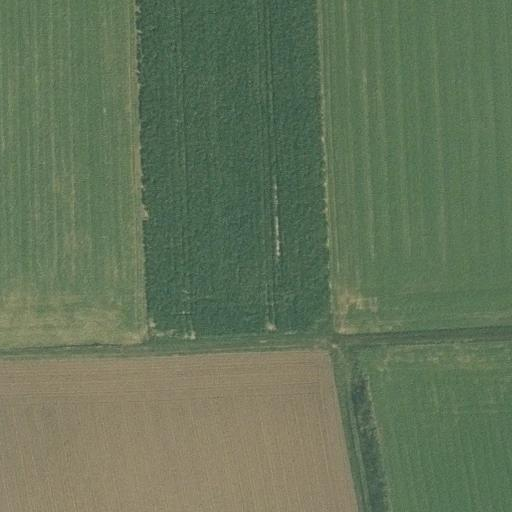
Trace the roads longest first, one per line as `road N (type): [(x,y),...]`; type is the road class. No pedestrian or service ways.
road 1 (track): [(0,359),(511,336)]
road 2 (track): [(339,344),(368,511)]
